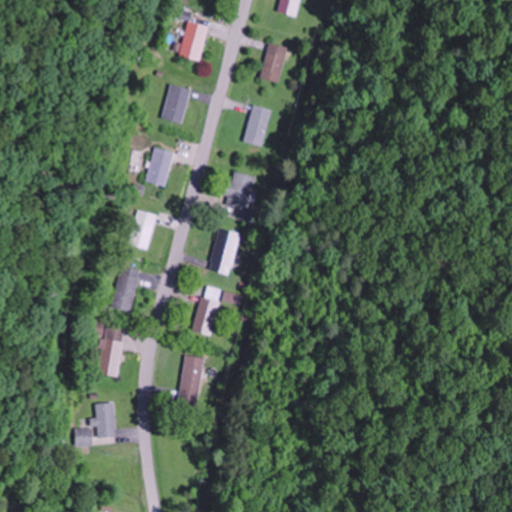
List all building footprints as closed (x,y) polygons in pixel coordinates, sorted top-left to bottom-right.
[(295,16),(300,0),(280,0),(277,11),(295,16)] [(209,27),(188,21),(179,55),(199,61),(209,27)] [(279,83),(288,46),(269,42),(260,78),(279,83)] [(161,117),(181,123),(192,89),(171,83),(161,117)] [(243,140),(262,146),(273,110),(254,104),(243,140)] [(146,181),(165,186),(175,152),(156,147),(146,181)] [(227,203),(247,209),(257,177),(233,170),(225,195),(229,196),(227,203)] [(129,244),(148,250),(158,215),(138,210),(129,244)] [(210,270),(231,275),(240,232),(219,228),(210,270)] [(133,312),(140,269),(121,266),(114,309),(133,312)] [(193,332),(212,335),(218,299),(200,296),(193,332)] [(98,374),(118,377),(125,332),(104,329),(98,374)] [(204,357),(185,355),(178,403),(197,405),(204,357)] [(116,437),(114,402),(96,403),(98,437),(116,437)] [(92,428),(76,428),(76,446),(92,446),(92,428)]
